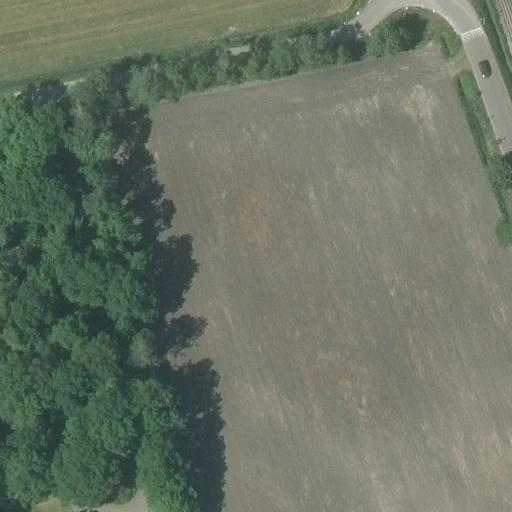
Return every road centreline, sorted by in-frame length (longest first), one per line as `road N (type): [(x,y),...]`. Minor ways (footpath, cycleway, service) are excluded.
road 1 (unclassified): [(386,0),(346,36),(0,109)]
road 2 (tertiary): [(511,151),(464,19),(442,0)]
